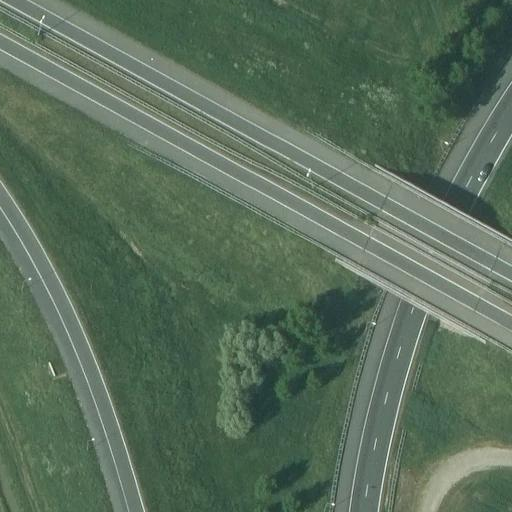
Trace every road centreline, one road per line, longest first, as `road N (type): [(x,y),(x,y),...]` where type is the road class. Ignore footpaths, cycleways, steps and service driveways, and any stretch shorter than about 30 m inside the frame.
road 1 (motorway): [(0,42),(511,325)]
road 2 (motorway): [(511,275),(12,0)]
road 3 (motorway): [(511,106),(464,185),(408,315),(361,511)]
road 4 (motorway): [(0,197),(80,346),(135,511)]
